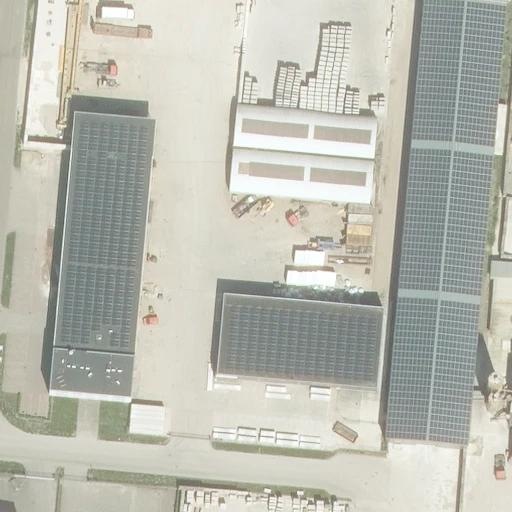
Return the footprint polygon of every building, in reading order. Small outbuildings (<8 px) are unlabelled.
[(423,0),(384,444),(466,451),(505,0),(423,0)] [(236,108),(228,194),(368,207),(376,120),(236,108)] [(48,397),(78,399),(130,404),(154,131),(73,124),(70,155),(48,397)] [(495,283),(511,283),(511,262),(495,262),(495,283)] [(383,312),(369,311),(222,298),(221,320),(216,379),(376,393),(383,312)]
